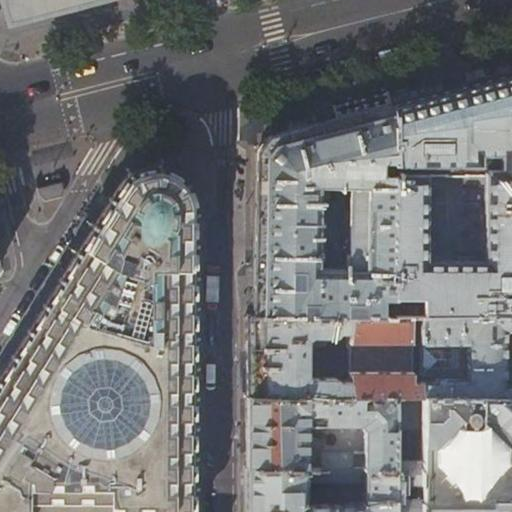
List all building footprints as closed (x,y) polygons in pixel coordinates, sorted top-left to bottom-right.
[(0,0),(4,13),(10,16),(15,19),(88,0),(0,0)] [(486,69),(489,81),(511,76),(511,66),(511,63),(486,69)] [(461,74),(464,87),(487,82),(484,69),(461,74)] [(487,82),(464,87),(454,90),(445,92),(393,105),(392,298),(392,307),(392,315),(411,315),(421,315),(511,315),(511,76),(489,81),(487,82)] [(390,92),(393,105),(445,92),(441,79),(390,92)] [(348,103),(352,116),(387,107),(384,94),(348,103)] [(273,136),(269,137),(256,152),(254,298),(254,315),(392,315),(392,307),(382,307),(382,298),(392,298),(393,105),(387,107),(352,116),(323,123),(308,127),(273,136)] [(270,124),(273,136),(308,127),(304,115),(270,124)] [(192,511),(192,504),(192,485),(193,444),(193,400),(193,350),(193,297),(193,237),(193,201),(190,192),(183,182),(173,173),(161,168),(148,168),(138,170),(128,176),(119,184),(102,212),(49,296),(8,364),(0,375),(0,511),(192,511)] [(392,315),(254,315),(245,315),(245,354),(245,396),(395,398),(395,395),(411,395),(411,315),(392,315)] [(511,395),(511,315),(421,315),(421,395),(511,395)] [(394,468),(245,467),(245,511),(420,511),(420,395),(411,395),(395,395),(395,398),(394,468)] [(511,511),(511,395),(421,395),(420,395),(420,511),(511,511)] [(394,468),(395,398),(245,396),(245,431),(245,467),(394,468)]
